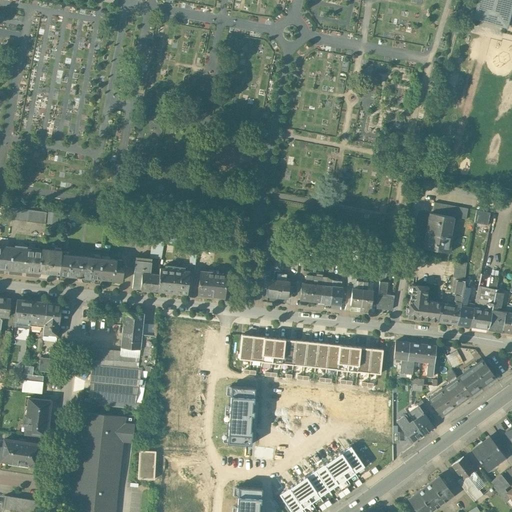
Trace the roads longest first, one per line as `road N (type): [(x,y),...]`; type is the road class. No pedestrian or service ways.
road 1 (residential): [(219,472),(271,475),(318,438),(262,430),(264,378)]
road 2 (residential): [(393,327),(416,189),(485,202)]
road 3 (tertiary): [(350,511),(511,392)]
road 4 (residential): [(76,294),(54,488)]
road 5 (residential): [(227,310),(393,327)]
road 6 (residential): [(76,294),(227,310)]
road 7 (residential): [(393,327),(511,347)]
